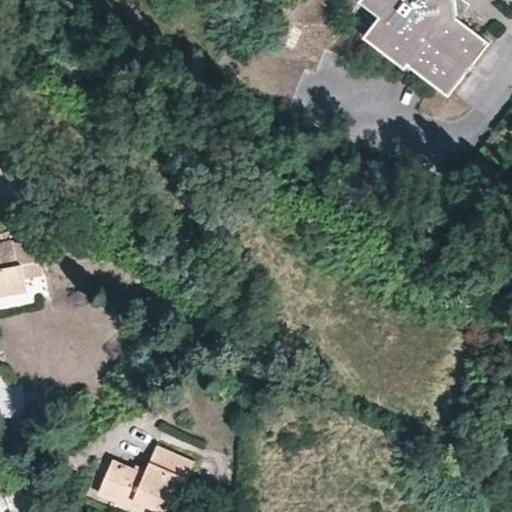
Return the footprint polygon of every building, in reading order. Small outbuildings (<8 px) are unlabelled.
[(367,0),(358,12),(377,26),(362,46),(404,79),(408,75),(448,105),(489,51),(461,31),(458,29),(453,10),(455,6),(459,0),(367,0)] [(473,8),(455,6),(453,10),(458,29),(461,31),(473,8)] [(44,275),(37,237),(14,242),(19,264),(22,263),(25,278),(44,275)] [(19,264),(14,240),(0,242),(0,296),(27,291),(25,278),(22,263),(19,264)] [(126,511),(171,511),(191,463),(154,449),(147,466),(142,478),(109,466),(96,500),(126,511)]
